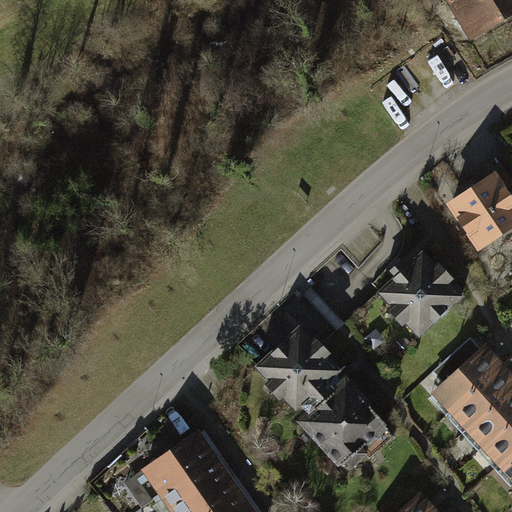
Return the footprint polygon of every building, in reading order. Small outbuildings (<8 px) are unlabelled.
[(511,0),(448,0),(471,38),(511,13),(511,0)] [(511,181),(510,179),(464,208),(500,263),(511,255),(511,181)] [(429,261),(386,304),(436,353),(479,310),(429,261)] [(268,376),(309,423),(354,384),(314,338),(268,376)] [(431,388),(448,406),(496,360),(479,342),(431,388)] [(511,386),(511,376),(496,360),(448,406),(469,427),(511,386)] [(409,449),(354,384),(309,423),(364,488),(409,449)] [(511,421),(511,386),(469,427),(486,446),(511,421)] [(511,450),(511,421),(486,446),(500,462),(511,450)] [(137,469),(151,491),(209,453),(195,431),(137,469)] [(511,450),(500,462),(511,476),(511,450)] [(178,511),(227,481),(209,453),(151,491),(164,511),(178,511)] [(178,511),(228,511),(243,503),(227,481),(178,511)] [(248,511),(243,503),(228,511),(248,511)]
